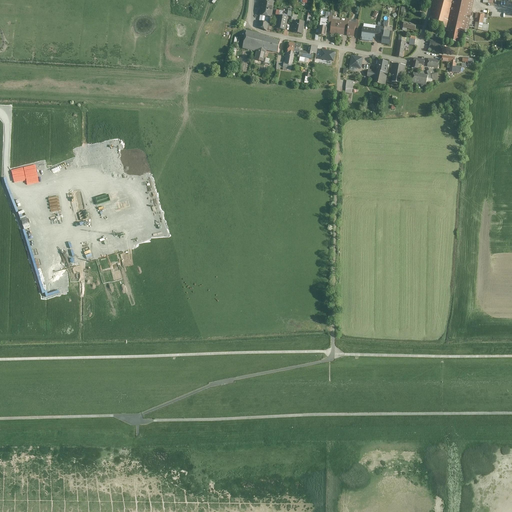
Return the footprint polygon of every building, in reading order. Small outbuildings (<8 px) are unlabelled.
[(276,2),(262,0),(260,17),(273,19),(276,2)] [(431,21),(446,26),(453,1),(448,0),(434,0),(430,17),(432,18),(431,21)] [(474,0),(453,0),(448,29),(452,30),(450,40),(461,42),(463,32),(468,33),(474,0)] [(484,15),(476,13),(475,18),(476,18),(476,22),(483,24),(484,15)] [(289,19),(278,17),(275,30),(286,32),(289,19)] [(338,35),(339,22),(333,21),(333,18),(329,17),(328,26),(331,26),(330,35),(338,35)] [(319,28),(327,29),(328,21),(321,19),(319,28)] [(348,26),(349,20),(346,19),(345,22),(339,22),(338,35),(345,36),(346,26),(348,26)] [(306,23),(293,21),(291,30),(295,30),(295,35),(304,36),(306,23)] [(356,24),(349,23),(348,35),(354,36),(355,27),(359,28),(359,22),(356,21),(356,24)] [(483,24),(476,22),(474,30),(482,31),(483,25),(483,24)] [(269,24),(259,23),(258,28),(264,31),(267,32),(269,24)] [(417,25),(404,23),(403,29),(416,32),(417,25)] [(392,29),(377,26),(376,30),(376,35),(382,36),(381,44),(390,46),(392,29)] [(327,29),(319,28),(318,37),(326,38),(327,29)] [(376,30),(363,28),(361,41),(373,43),(373,40),(375,40),(376,35),(376,30)] [(270,37),(247,32),(243,49),(256,52),(254,61),(264,64),(266,52),(277,55),(280,43),(275,42),(275,40),(269,39),(270,37)] [(406,43),(398,42),(396,58),(403,59),(406,43)] [(441,43),(431,42),(430,52),(440,53),(441,43)] [(301,46),(289,44),(287,54),(286,54),(284,65),(283,69),(292,71),(294,56),(300,57),(300,52),(301,46)] [(317,49),(308,48),(307,54),(300,52),(300,57),(299,59),(300,59),(299,64),(308,65),(309,61),(312,62),(313,55),(316,56),(317,49)] [(334,53),(326,51),(325,57),(324,57),(323,63),(334,65),(335,59),(333,59),(334,53)] [(457,57),(443,56),(442,63),(450,64),(450,66),(447,66),(447,70),(450,70),(449,74),(452,74),(453,69),(456,69),(457,57)] [(363,59),(352,57),(350,68),(362,70),(363,59)] [(425,61),(414,59),(412,70),(419,71),(419,65),(424,66),(425,61)] [(440,62),(428,60),(427,68),(439,69),(440,62)] [(378,61),(376,72),(372,71),(371,73),(368,72),(367,78),(372,79),(371,84),(385,87),(387,75),(386,75),(388,63),(378,61)] [(407,66),(394,64),(391,77),(393,78),(392,83),(403,85),(407,66)] [(419,86),(421,75),(413,74),(412,84),(419,86)] [(426,87),(428,77),(421,75),(419,86),(426,87)] [(354,82),(346,81),(345,94),(352,95),(354,82)]
